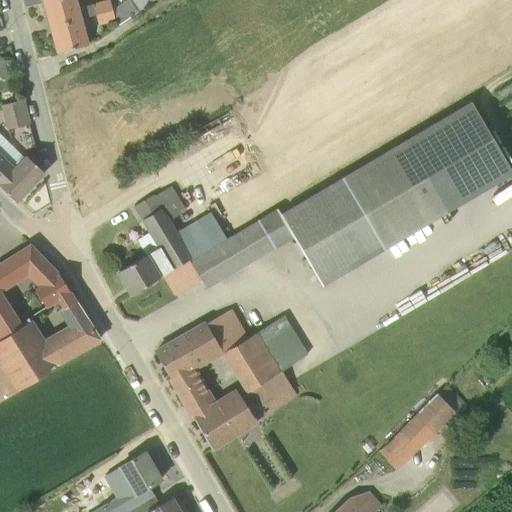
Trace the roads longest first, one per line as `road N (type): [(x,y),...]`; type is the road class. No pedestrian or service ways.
road 1 (tertiary): [(220,511),(76,265)]
road 2 (residential): [(76,265),(12,0)]
